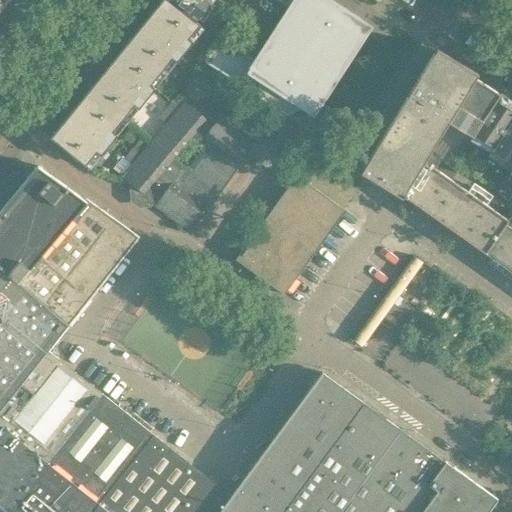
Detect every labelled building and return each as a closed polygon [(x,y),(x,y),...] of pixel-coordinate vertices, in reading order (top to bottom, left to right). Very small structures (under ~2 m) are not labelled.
[(145,19),(127,42),(161,70),(171,58),(175,62),(203,28),(169,0),(160,0),(155,7),(159,10),(149,22),(145,19)] [(206,0),(170,0),(197,18),(208,1),(206,0)] [(321,103),(362,39),(371,26),(330,0),(290,0),(287,6),(253,58),(220,37),(205,61),(313,131),(328,108),(321,103)] [(107,66),(88,89),(123,117),(133,105),(138,109),(165,74),(161,70),(127,42),(117,53),(121,56),(111,69),(107,66)] [(423,160),(448,121),(471,136),(499,94),(496,92),(494,95),(495,96),(491,103),(469,89),(476,79),(474,78),(477,74),(436,49),(434,52),(360,172),(401,197),(402,195),(472,244),(495,211),(423,160)] [(73,115),(70,112),(49,137),(84,165),(95,151),(100,155),(128,121),(123,117),(88,89),(80,100),(83,103),(73,115)] [(511,118),(511,101),(499,94),(471,136),(472,136),(473,134),(493,147),(490,152),(511,118)] [(166,123),(140,154),(133,148),(124,158),(131,164),(122,176),(135,187),(132,191),(133,199),(139,205),(148,204),(152,199),(156,203),(154,206),(186,230),(195,217),(200,221),(249,153),(244,149),(253,137),(221,114),(213,125),(184,101),(183,103),(176,96),(159,117),(166,123)] [(511,118),(490,152),(488,156),(511,171),(511,169),(511,118)] [(37,165),(0,209),(0,273),(68,325),(137,238),(37,165)] [(235,259),(284,295),(345,210),(296,175),(235,259)] [(511,228),(505,224),(485,253),(489,256),(489,257),(491,258),(511,272),(511,228)] [(415,258),(354,344),(363,351),(424,265),(415,258)] [(68,325),(0,273),(0,410),(48,350),(68,325)] [(0,506),(6,511),(8,511),(102,394),(48,350),(0,410),(0,506)] [(485,511),(496,498),(321,372),(230,496),(229,495),(216,511),(485,511)] [(90,511),(152,434),(102,394),(8,511),(90,511)] [(216,511),(229,495),(152,434),(90,511),(216,511)]
